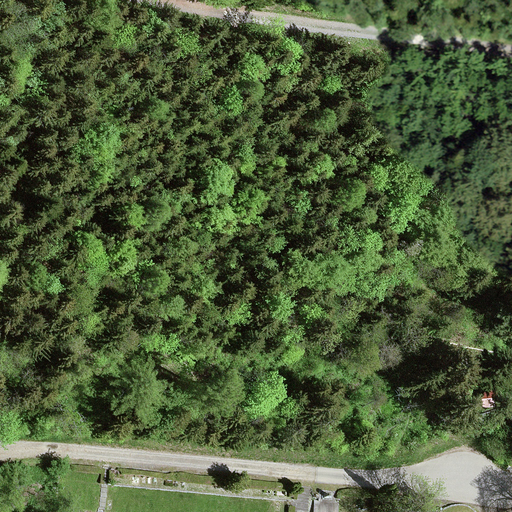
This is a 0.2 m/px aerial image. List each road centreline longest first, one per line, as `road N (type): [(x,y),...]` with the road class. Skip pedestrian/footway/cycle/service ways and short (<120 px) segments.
road 1 (residential): [(511,496),(207,462),(0,450)]
road 2 (track): [(148,0),(511,53)]
